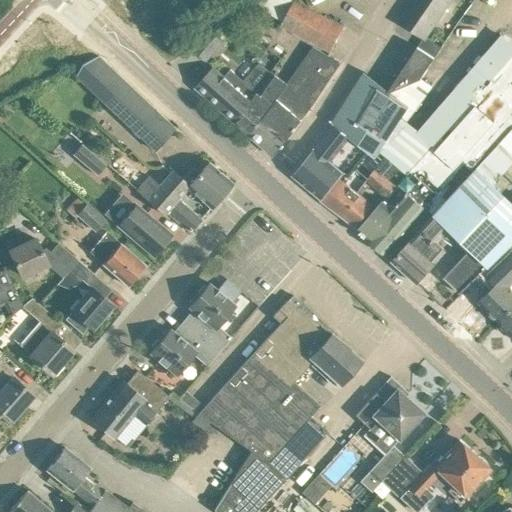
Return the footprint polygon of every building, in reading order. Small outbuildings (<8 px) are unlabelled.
[(344,27),(294,0),(281,25),(331,51),(344,27)] [(414,0),(400,20),(424,37),(419,45),(434,56),(441,46),(426,36),(451,0),(414,0)] [(209,30),(192,50),(206,62),(223,43),(209,30)] [(399,121),(381,150),(393,161),(408,175),(488,85),(511,57),(511,41),(502,33),(497,39),(418,133),(405,122),(400,118),(399,121)] [(419,45),(390,89),(409,104),(400,118),(405,122),(430,90),(416,79),(420,78),(434,56),(419,45)] [(311,107),(342,62),(314,46),(288,83),(276,97),(302,119),(311,107)] [(176,127),(99,56),(81,64),(76,74),(155,150),(176,127)] [(257,92),(245,81),(231,69),(224,76),(214,67),(196,87),(235,122),(257,92)] [(276,97),(288,83),(272,71),(257,92),(235,122),(273,156),(296,128),(295,128),(302,119),(276,97)] [(303,162),(294,175),(322,198),(320,200),(322,201),(340,179),(345,173),(331,161),(351,136),(376,156),(381,150),(399,121),(400,118),(409,104),(390,89),(389,90),(366,72),(334,123),(303,162)] [(371,215),(358,229),(384,254),(438,194),(464,163),(475,173),(511,128),(511,106),(488,85),(408,175),(389,196),(385,201),(384,200),(371,215)] [(460,293),(490,266),(511,244),(511,128),(475,173),(437,214),(435,212),(416,233),(417,234),(392,261),(417,283),(446,250),(437,242),(450,228),(471,248),(444,277),(460,293)] [(106,163),(94,154),(81,143),(72,155),(97,175),(106,163)] [(377,167),(367,181),(378,191),(380,189),(389,196),(408,175),(393,161),(383,172),(377,167)] [(167,211),(189,231),(201,218),(178,198),(188,187),(208,204),(207,205),(210,207),(232,182),(209,162),(201,171),(197,168),(192,169),(183,180),(172,170),(159,185),(149,176),(136,190),(164,214),(167,211)] [(340,179),(322,201),(355,227),(368,211),(374,205),(340,179)] [(88,203),(78,215),(96,231),(107,219),(88,203)] [(172,234),(138,205),(137,204),(119,225),(131,234),(130,235),(154,256),(172,234)] [(146,265),(121,243),(107,231),(90,252),(103,263),(128,285),(146,265)] [(36,238),(10,250),(22,276),(47,264),(62,277),(67,272),(69,269),(78,260),(58,242),(50,251),(46,247),(45,248),(41,250),(36,238)] [(491,289),(478,301),(492,316),(492,319),(494,320),(496,321),(497,320),(498,321),(511,307),(511,244),(490,266),(498,274),(487,285),(491,289)] [(69,269),(67,272),(79,282),(82,279),(88,284),(96,275),(78,260),(69,269)] [(4,266),(0,267),(0,301),(6,299),(13,314),(22,306),(23,305),(4,266)] [(193,310),(186,320),(221,349),(231,337),(218,325),(235,305),(209,283),(206,286),(203,285),(197,292),(198,295),(189,307),(193,310)] [(112,304),(97,291),(92,286),(71,311),(65,319),(82,333),(88,326),(91,328),(112,304)] [(321,346),(328,337),(295,307),(300,302),(293,295),(287,301),(286,300),(272,316),(280,323),(204,406),(186,390),(179,398),(198,412),(210,421),(250,450),(268,462),(310,415),(320,405),(294,381),(284,372),(314,339),(321,346)] [(53,332),(61,322),(32,297),(23,305),(22,306),(40,321),(19,345),(52,374),(73,349),(53,332)] [(511,307),(511,309),(498,321),(511,335),(511,307)] [(151,351),(150,352),(176,374),(193,354),(207,366),(221,349),(186,320),(175,332),(170,328),(169,330),(160,341),(156,340),(151,345),(151,351)] [(339,383),(348,374),(361,359),(332,333),(328,337),(321,346),(314,339),(284,372),(294,381),(313,360),(339,383)] [(0,412),(2,410),(12,419),(33,395),(18,382),(0,365),(0,384),(1,386),(0,387),(0,412)] [(146,424),(156,411),(169,396),(143,374),(131,388),(122,381),(92,418),(115,437),(134,414),(146,424)] [(405,455),(393,444),(423,413),(396,388),(385,401),(375,392),(354,414),(369,428),(363,434),(384,454),(359,481),(371,492),(381,481),(405,455)] [(198,412),(190,425),(201,433),(210,421),(198,412)] [(217,511),(255,511),(328,431),(310,415),(268,462),(250,450),(213,509),(217,511)] [(460,501),(477,483),(490,469),(459,439),(434,466),(431,463),(422,472),(405,455),(381,481),(415,511),(416,511),(433,495),(426,488),(439,474),(452,485),(448,489),(460,501)] [(104,491),(84,475),(90,467),(65,447),(47,469),(93,506),(104,491)] [(146,511),(132,502),(129,506),(105,489),(104,491),(93,506),(89,510),(91,511),(146,511)] [(53,511),(27,490),(7,511),(53,511)] [(89,511),(76,502),(68,511),(89,511)]
